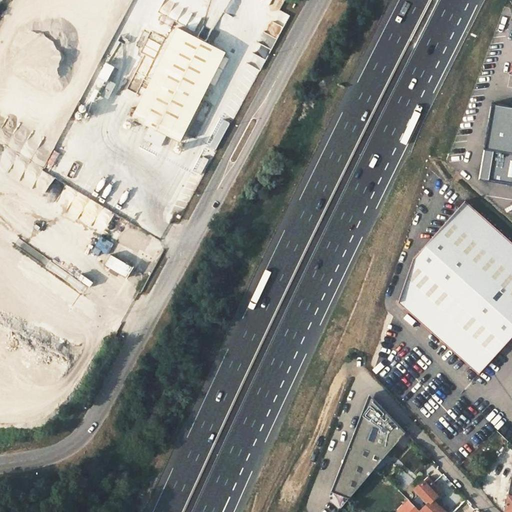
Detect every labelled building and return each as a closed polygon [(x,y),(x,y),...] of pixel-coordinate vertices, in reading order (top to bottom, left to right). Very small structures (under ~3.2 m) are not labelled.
[(271,22),(282,28),(289,13),(278,8),(271,22)] [(180,142),(225,52),(178,27),(132,117),(150,127),(160,132),(166,135),(180,142)] [(511,106),(492,103),(480,177),(511,181),(511,106)] [(154,143),(160,132),(150,127),(144,138),(154,143)] [(155,158),(166,135),(160,132),(154,143),(148,155),(155,158)] [(65,212),(74,192),(64,187),(55,207),(65,212)] [(511,336),(511,242),(465,200),(413,258),(398,302),(478,374),(511,336)] [(94,213),(80,213),(80,222),(94,223),(94,213)] [(96,256),(98,251),(106,255),(112,243),(98,236),(90,253),(96,256)] [(126,277),(133,266),(111,254),(105,265),(106,266),(105,269),(108,271),(110,268),(126,277)] [(149,272),(137,265),(136,268),(134,270),(146,277),(149,272)] [(386,454),(406,433),(369,394),(330,490),(348,497),(375,467),(386,454)] [(481,426),(478,428),(493,444),(495,441),(481,426)] [(409,436),(399,445),(402,448),(412,438),(409,436)] [(386,454),(375,467),(377,470),(382,465),(383,465),(390,457),(386,454)] [(410,484),(401,493),(409,500),(420,511),(446,511),(433,499),(435,497),(437,496),(434,493),(438,489),(427,477),(415,488),(410,484)] [(435,497),(433,499),(446,511),(449,510),(435,497)] [(420,511),(409,500),(398,511),(420,511)]
